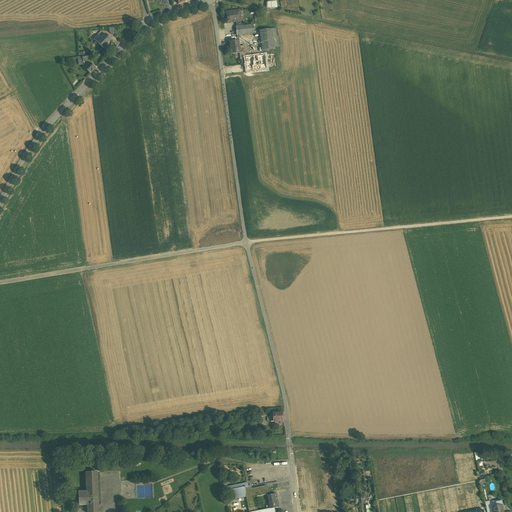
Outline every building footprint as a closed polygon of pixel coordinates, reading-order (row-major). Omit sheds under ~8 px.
[(275,0),(266,0),(266,8),(277,8),(276,2),(275,0)] [(239,10),(226,12),(227,23),(236,22),(241,21),(240,21),(239,10)] [(236,27),(235,27),(236,36),(254,33),(253,24),(243,26),(236,27)] [(274,49),(272,29),(259,30),(262,51),(274,49)] [(101,39),(98,35),(94,40),(96,42),(94,43),(98,47),(99,45),(103,49),(111,40),(105,34),(101,39)] [(243,46),(239,46),(238,40),(229,42),(231,54),(239,53),(241,65),(246,65),(245,58),(243,46)] [(245,58),(246,65),(246,72),(267,69),(265,55),(245,58)] [(96,68),(90,63),(84,69),(90,74),(96,68)] [(282,414),(273,414),(273,422),(282,422),(282,414)] [(98,511),(97,472),(93,472),(87,472),(87,473),(85,473),(86,492),(78,492),(79,506),(87,506),(87,511),(98,511)] [(251,489),(251,486),(248,486),(247,483),(227,487),(230,500),(246,497),(248,509),(257,507),(255,497),(268,494),(266,486),(251,489)] [(276,494),(268,496),(270,509),(274,508),(279,507),(276,494)] [(487,511),(493,511),(492,507),(497,506),(497,503),(500,502),(500,500),(485,504),(487,511)] [(497,506),(492,507),(493,511),(504,511),(502,502),(500,502),(497,503),(497,506)]
